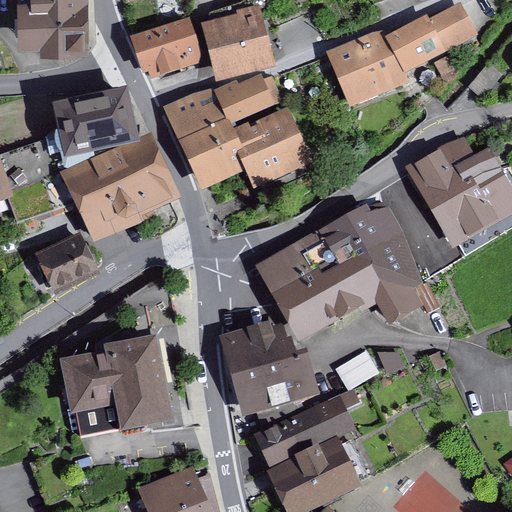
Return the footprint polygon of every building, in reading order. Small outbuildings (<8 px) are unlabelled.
[(14,0),(15,8),(9,8),(10,55),(33,54),(33,61),(86,59),(83,0),(14,0)] [(286,12),(282,0),(226,0),(221,2),(224,14),(206,19),(223,78),(283,61),(270,17),(286,12)] [(386,40),(403,79),(476,39),(458,6),(425,24),(423,20),(386,40)] [(147,77),(150,85),(195,69),(200,56),(187,22),(125,45),(138,81),(147,77)] [(367,38),(322,57),(346,113),(407,87),(403,79),(386,40),(383,34),(367,38)] [(433,67),(444,88),(457,77),(447,60),(433,67)] [(502,76),(488,64),(467,89),(481,101),(502,76)] [(233,86),(208,98),(222,126),(224,132),(272,111),(257,79),(234,90),(233,86)] [(156,113),(172,148),(222,126),(208,98),(207,95),(189,98),(156,113)] [(132,144),(121,96),(41,115),(47,140),(55,171),(59,170),(97,161),(134,152),(132,144)] [(222,126),(172,148),(195,199),(239,180),(246,197),(309,169),(284,112),(227,138),(224,132),(222,126)] [(178,201),(146,137),(132,144),(134,152),(97,161),(58,180),(55,181),(68,208),(89,251),(139,226),(137,221),(178,201)] [(55,171),(47,140),(0,158),(0,186),(4,197),(57,177),(61,175),(59,170),(55,171)] [(424,213),(488,175),(499,172),(487,151),(473,159),(462,140),(444,147),(400,173),(424,213)] [(494,220),(490,215),(500,196),(489,178),(488,175),(424,213),(432,227),(445,249),(459,241),(494,220)] [(58,180),(57,177),(4,197),(7,205),(4,207),(13,230),(68,208),(55,181),(58,180)] [(387,210),(367,216),(362,208),(249,275),(266,304),(313,276),(317,282),(373,249),(400,295),(426,280),(468,255),(459,241),(445,249),(432,227),(406,243),(387,210)] [(95,280),(76,240),(30,262),(49,301),(95,280)] [(313,276),(266,304),(277,323),(294,351),(301,347),(356,314),(359,318),(372,310),(385,331),(422,309),(425,314),(441,305),(426,280),(400,295),(373,249),(317,282),(313,276)] [(256,417),(260,432),(295,415),(292,406),(317,398),(301,347),(294,351),(277,323),(212,343),(237,423),(256,417)] [(150,346),(95,356),(96,361),(52,369),(63,423),(72,421),(76,443),(110,436),(112,444),(166,434),(150,346)] [(378,372),(364,350),(331,370),(345,393),(378,372)] [(396,354),(375,356),(385,377),(403,368),(396,354)] [(250,442),(266,475),(335,440),(336,443),(354,434),(343,413),(358,405),(351,391),(250,442)] [(360,490),(357,483),(367,477),(349,442),(339,448),(336,443),(335,440),(266,475),(261,478),(278,511),(316,511),(327,507),(360,490)] [(511,477),(511,459),(503,466),(511,479),(511,477)] [(138,511),(206,511),(189,470),(131,495),(138,511)]
